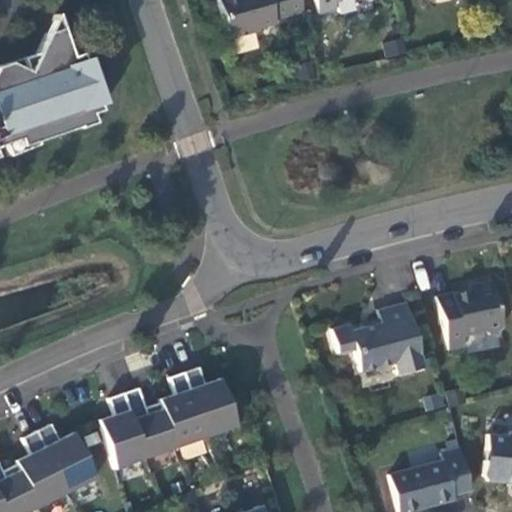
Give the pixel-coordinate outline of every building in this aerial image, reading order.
[(272,20),(301,12),(297,0),(215,0),(227,38),(254,31),(253,29),(273,23),(272,20)] [(313,0),(317,14),(334,9),(332,1),(337,0),(357,0),(313,0)] [(59,28),(55,15),(46,33),(59,28)] [(85,102),(94,98),(79,53),(70,57),(59,28),(46,33),(45,33),(36,53),(26,72),(7,62),(0,65),(0,136),(2,143),(17,138),(20,147),(35,142),(76,127),(77,128),(92,122),(89,113),(85,102)] [(255,33),(236,37),(239,52),(258,48),(255,33)] [(401,38),(383,43),(386,56),(405,52),(401,38)] [(98,110),(94,98),(85,102),(89,113),(98,110)] [(451,293),(434,296),(448,350),(463,347),(461,336),(483,332),(488,335),(497,333),(501,328),(491,281),(480,284),(476,289),(452,294),(451,293)] [(421,368),(404,302),(375,310),(379,323),(349,331),(347,325),(329,330),(335,353),(351,349),(357,371),(392,362),(396,374),(421,368)] [(181,372),(204,438),(235,427),(218,379),(217,379),(218,382),(203,387),(196,367),(181,372)] [(157,403),(173,448),(204,438),(181,372),(166,377),(173,398),(158,402),(158,399),(156,399),(157,403)] [(121,393),(143,458),(173,448),(157,403),(142,408),(135,388),(121,393)] [(95,420),(112,469),(143,458),(121,393),(106,398),(113,418),(98,423),(97,420),(95,420)] [(34,431),(64,493),(94,479),(71,432),(70,433),(72,436),(58,443),(48,424),(34,431)] [(14,464),(36,507),(64,493),(34,431),(20,438),(29,457),(15,464),(14,460),(13,461),(14,464)] [(483,449),(487,454),(486,460),(481,460),(480,474),(484,480),(498,481),(504,477),(511,477),(511,431),(509,431),(503,435),(484,434),(483,449)] [(451,496),(469,491),(457,448),(439,453),(441,461),(386,476),(395,511),(404,511),(452,500),(451,496)] [(0,506),(2,511),(26,511),(36,507),(14,464),(0,471),(0,506)]
